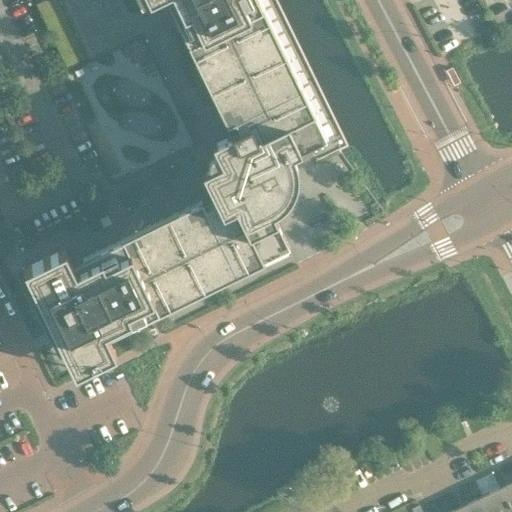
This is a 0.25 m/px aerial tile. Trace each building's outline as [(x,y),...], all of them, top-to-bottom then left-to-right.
[(43,309),(44,310),(54,331),(61,328),(69,346),(62,349),(74,372),(115,352),(112,347),(108,338),(263,262),(262,260),(273,255),(274,256),(276,255),(275,254),(286,249),(286,250),(289,249),(288,248),(287,246),(273,215),(275,214),(278,212),(281,210),(283,208),(285,206),(288,203),(290,201),(291,198),(293,194),(294,191),(295,188),(296,184),(297,181),(297,178),(297,174),(296,171),(296,167),(295,164),(294,161),(292,158),(323,143),(322,142),(325,141),(324,139),(323,140),(318,129),(319,128),(318,126),(317,127),(312,116),(313,115),(257,0),(147,0),(149,3),(155,0),(165,0),(226,126),(234,122),(239,132),(211,146),(221,165),(201,175),(215,202),(204,208),(201,200),(71,263),(64,248),(23,268),(34,291),(41,288),(50,306),(43,309)] [(43,0),(35,4),(66,69),(86,59),(57,0),(43,0)] [(511,511),(511,482),(500,488),(511,511)] [(484,511),(511,511),(500,488),(478,499),(484,511)] [(457,511),(484,511),(478,499),(456,510),(457,511)]
